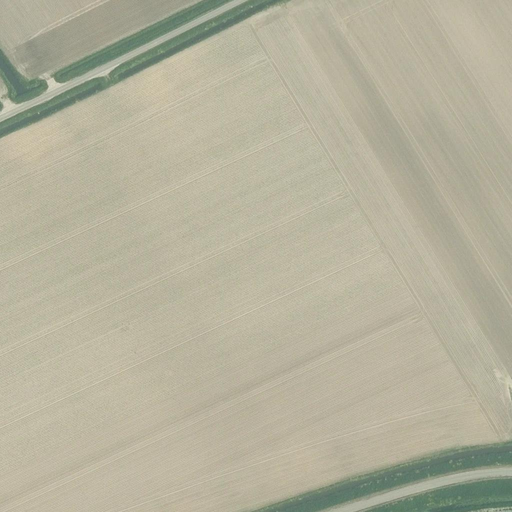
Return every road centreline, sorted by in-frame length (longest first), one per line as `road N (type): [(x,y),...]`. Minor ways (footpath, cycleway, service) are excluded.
road 1 (unclassified): [(0,118),(241,0)]
road 2 (unclassified): [(341,511),(511,471)]
